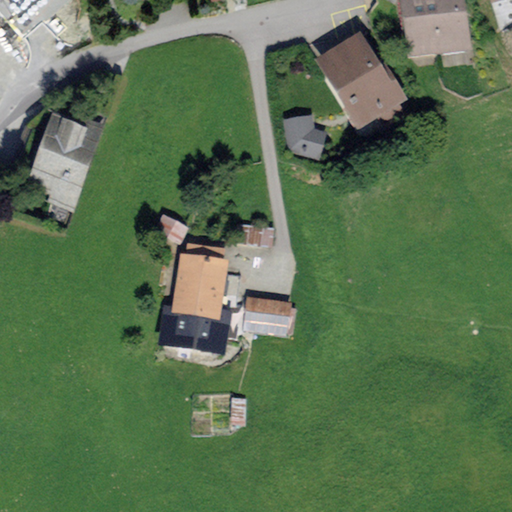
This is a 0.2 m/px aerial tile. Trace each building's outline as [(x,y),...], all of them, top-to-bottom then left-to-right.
[(0,0),(0,6),(20,32),(58,0),(0,0)] [(456,0),(409,0),(417,51),(463,44),(456,0)] [(377,78),(357,46),(325,65),(352,109),(356,107),(364,121),(377,113),(385,126),(402,116),(394,103),(397,101),(381,76),(377,78)] [(289,157),(326,156),(325,119),(288,120),(289,157)] [(40,185),(70,196),(91,138),(60,128),(40,185)] [(190,235),(166,222),(158,238),(174,246),(182,251),(190,235)] [(271,253),(274,233),(239,229),(236,249),(271,253)] [(187,263),(182,262),(174,312),(214,319),(218,319),(226,270),(221,269),(224,254),(189,248),(187,263)] [(250,303),(246,329),(252,330),(284,335),(288,309),(250,303)] [(224,340),(221,339),(222,337),(211,336),(214,319),(174,312),(171,312),(164,353),(218,362),(221,342),(223,342),(224,340)]
